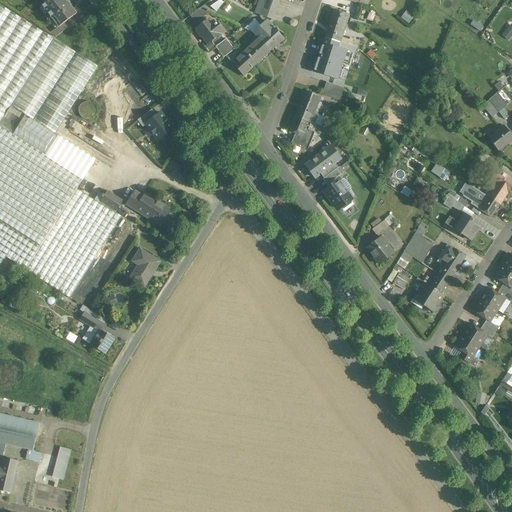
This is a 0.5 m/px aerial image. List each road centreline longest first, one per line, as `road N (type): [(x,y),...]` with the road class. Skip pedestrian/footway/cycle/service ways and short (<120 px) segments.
road 1 (primary): [(124,0),(506,511)]
road 2 (unclassified): [(228,194),(462,511)]
road 3 (unclassified): [(80,511),(94,428),(113,379),(228,194)]
road 4 (residential): [(429,353),(261,136)]
road 5 (residential): [(228,194),(193,123),(100,0)]
road 6 (residential): [(261,136),(158,0)]
road 7 (residential): [(429,353),(511,230)]
road 8 (residential): [(261,136),(314,0)]
road 9 (residential): [(511,472),(429,353)]
